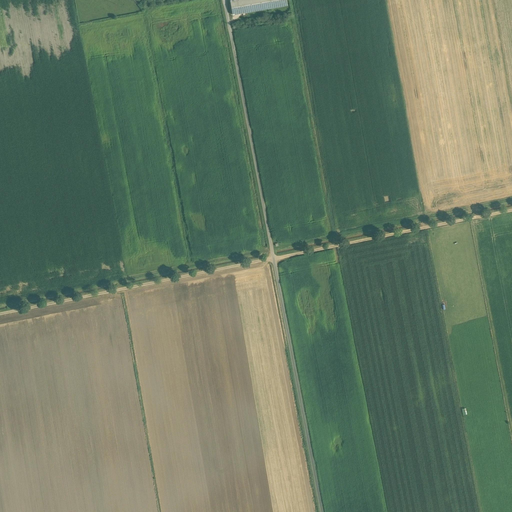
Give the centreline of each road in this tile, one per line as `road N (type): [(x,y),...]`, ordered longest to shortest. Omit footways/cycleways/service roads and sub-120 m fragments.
road 1 (track): [(511,210),(0,313)]
road 2 (track): [(225,0),(321,511)]
